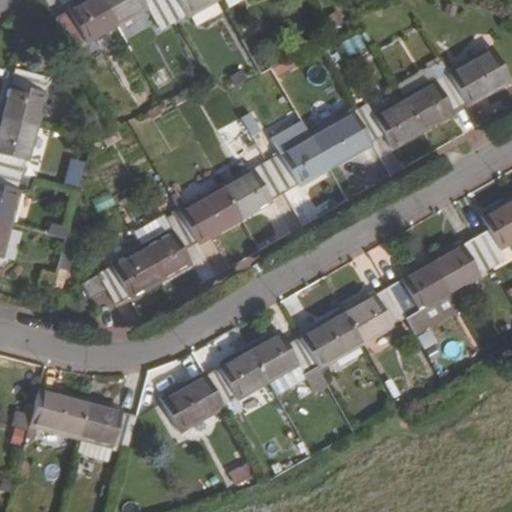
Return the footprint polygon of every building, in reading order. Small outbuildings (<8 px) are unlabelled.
[(65,11),(52,17),(69,47),(82,40),(83,41),(114,24),(100,0),(80,0),(64,9),(65,11)] [(100,0),(114,24),(146,7),(159,29),(171,22),(158,0),(100,0)] [(158,0),(171,22),(184,15),(185,16),(213,0),(158,0)] [(358,34),(342,44),(349,56),(366,46),(358,34)] [(489,47),(445,72),(446,73),(463,104),(465,105),(509,80),(489,47)] [(7,82),(0,106),(0,117),(33,127),(42,92),(40,91),(45,78),(12,70),(8,83),(7,82)] [(433,79),(402,96),(421,129),(452,113),(452,112),(463,104),(446,73),(433,80),(433,79)] [(365,104),(351,111),(369,142),(382,135),(389,148),(421,129),(402,96),(371,113),(365,104)] [(338,118),(307,135),(325,168),(357,150),(356,148),(369,142),(351,111),(338,119),(338,118)] [(33,127),(0,117),(0,169),(19,174),(24,159),(25,159),(33,127)] [(279,153),(265,161),(282,190),(294,183),(295,185),(325,168),(307,135),(299,120),(269,136),(279,153)] [(251,167),(220,185),(238,217),(271,200),(270,197),(282,190),(265,161),(252,168),(251,167)] [(19,174),(0,169),(0,221),(7,224),(16,189),(15,189),(19,174)] [(220,185),(176,210),(178,212),(194,240),(194,241),(195,242),(238,217),(220,185)] [(486,231),(473,238),(490,267),(503,260),(497,249),(511,241),(511,204),(510,200),(479,217),(486,231)] [(131,233),(139,248),(158,280),(189,262),(181,248),(194,241),(194,240),(178,212),(164,219),(162,215),(131,233)] [(459,244),(429,262),(446,293),(478,275),(477,273),(490,267),(473,238),(460,245),(459,244)] [(366,277),(396,263),(387,243),(356,257),(366,277)] [(158,280),(139,248),(109,265),(110,266),(96,273),(114,303),(126,297),(126,298),(158,280)] [(399,280),(385,288),(402,317),(415,309),(415,311),(446,293),(429,262),(398,279),(399,280)] [(38,282),(63,287),(65,273),(41,268),(38,282)] [(94,277),(79,286),(88,300),(102,292),(94,277)] [(372,294),(341,311),(359,343),(390,326),(389,325),(402,317),(385,288),(372,295),(372,294)] [(411,333),(455,308),(446,293),(415,311),(415,309),(402,317),(411,333)] [(341,311),(297,336),(297,338),(315,368),(359,343),(341,311)] [(266,384),(297,366),(305,379),(317,372),(315,368),(297,338),(285,345),(277,332),(246,350),(264,381),(266,384)] [(217,367),(203,375),(219,404),(264,381),(246,350),(217,366),(217,367)] [(273,397),(305,379),(297,366),(266,384),(273,397)] [(219,404),(203,375),(159,398),(178,430),(220,406),(219,404)] [(85,402),(36,389),(27,425),(76,438),(85,402)] [(119,411),(85,402),(76,438),(110,448),(111,446),(124,450),(133,416),(118,413),(119,411)] [(110,448),(76,438),(72,450),(106,461),(110,448)] [(235,483),(256,473),(251,460),(230,469),(235,483)]
